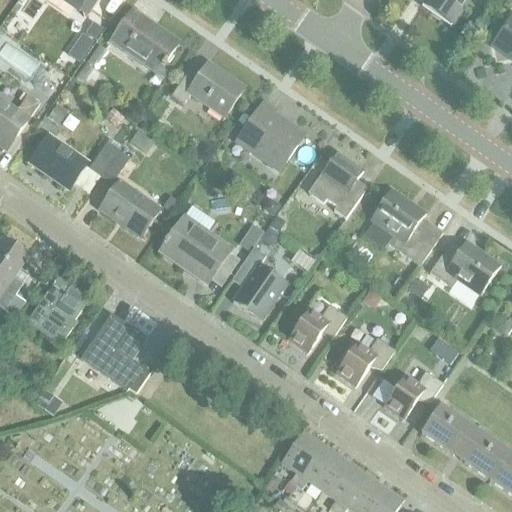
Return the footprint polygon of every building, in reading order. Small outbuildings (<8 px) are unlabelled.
[(65,0),(87,16),(98,0),(65,0)] [(428,0),(424,6),(454,26),(471,0),(428,0)] [(165,64),(179,44),(155,27),(152,31),(130,16),(114,39),(126,48),(124,52),(158,75),(151,84),(159,89),(169,75),(163,70),(167,65),(165,64)] [(511,21),(495,47),(511,58),(511,21)] [(86,32),(71,49),(82,60),(98,43),(86,32)] [(90,60),(99,65),(109,48),(100,42),(90,60)] [(35,73),(40,63),(27,55),(21,65),(35,73)] [(189,96),(223,120),(244,90),(208,64),(195,82),(187,76),(171,98),(183,105),(189,96)] [(77,79),(101,95),(110,82),(86,66),(77,79)] [(0,137),(6,130),(17,138),(40,106),(27,97),(15,113),(0,102),(0,137)] [(54,133),(66,112),(56,106),(43,127),(54,133)] [(264,106),(237,145),(279,175),(305,139),(273,117),(276,114),(264,106)] [(151,151),(158,139),(139,130),(133,142),(151,151)] [(30,163),(69,191),(87,165),(48,138),(30,163)] [(89,170),(100,178),(118,152),(107,144),(89,170)] [(118,152),(100,178),(111,186),(130,160),(118,152)] [(334,214),(346,223),(365,195),(354,188),(363,174),(337,156),(309,197),(323,207),(326,203),(337,210),(334,214)] [(119,222),(143,238),(160,212),(119,184),(99,213),(117,225),(119,222)] [(388,248),(420,270),(443,236),(423,222),(426,217),(391,193),(371,224),(393,239),(388,248)] [(184,221),(160,255),(182,271),(184,267),(210,285),(212,281),(231,254),(231,253),(184,221)] [(277,239),(267,233),(261,243),(268,247),(274,245),(277,239)] [(2,242),(0,245),(0,310),(3,313),(15,321),(25,305),(14,297),(21,287),(11,279),(25,258),(2,242)] [(452,245),(429,277),(447,289),(451,292),(457,283),(480,299),(487,289),(501,269),(466,245),(462,252),(452,245)] [(233,306),(260,325),(286,287),(260,269),(266,260),(254,252),(232,284),(244,292),(234,306),(233,305),(233,306)] [(298,254),(289,267),(304,277),(313,264),(298,254)] [(57,280),(51,289),(26,325),(53,344),(66,327),(69,329),(88,302),(57,280)] [(347,321),(329,309),(321,320),(310,312),(288,344),(308,358),(324,334),(333,341),(347,321)] [(131,362),(146,342),(129,330),(126,334),(119,329),(121,327),(110,319),(80,362),(116,387),(132,364),(131,362)] [(511,319),(510,323),(508,321),(499,335),(505,339),(511,329),(511,319)] [(336,377),(356,391),(372,368),(381,374),(395,354),(377,342),(369,354),(358,346),(336,377)] [(446,345),(438,357),(449,366),(458,354),(446,345)] [(429,407),(443,388),(425,375),(417,387),(406,379),(384,410),(404,424),(420,401),(429,407)] [(53,420),(62,406),(44,394),(35,407),(53,420)] [(421,437),(438,448),(457,421),(440,409),(421,437)] [(438,448),(455,460),(474,433),(457,421),(438,448)] [(455,460),(472,472),(491,445),(474,433),(455,460)] [(290,485),(295,489),(323,449),(303,436),(282,467),(296,477),(290,485)] [(472,472),(489,484),(508,457),(491,445),(472,472)] [(308,485),(321,494),(342,463),(323,449),(295,489),(290,497),(289,498),(298,504),(304,495),(302,493),(308,485)] [(489,484),(506,496),(511,487),(511,459),(508,457),(489,484)] [(329,511),(338,511),(363,477),(342,463),(321,494),(335,504),(329,511)] [(368,511),(383,491),(363,477),(338,511),(368,511)] [(289,485),(284,493),(290,497),(295,489),(290,485),(289,485)] [(383,491),(368,511),(398,511),(403,505),(383,491)] [(279,502),(274,509),(277,511),(281,511),(286,506),(279,502)]
